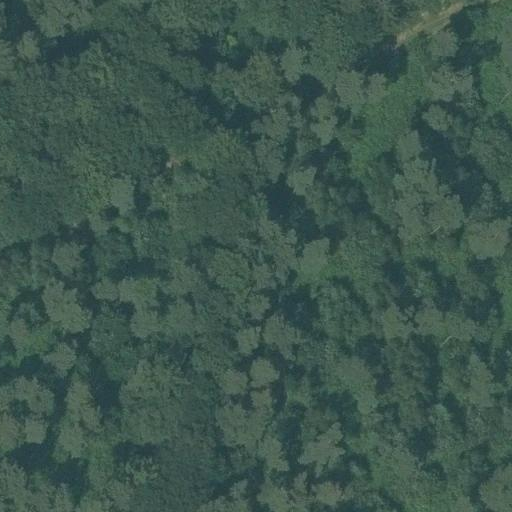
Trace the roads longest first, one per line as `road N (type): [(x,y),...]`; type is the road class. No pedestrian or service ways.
road 1 (track): [(171,511),(221,317),(213,147)]
road 2 (track): [(489,0),(213,147)]
road 3 (track): [(213,147),(0,262)]
road 4 (track): [(213,147),(202,77),(203,0)]
